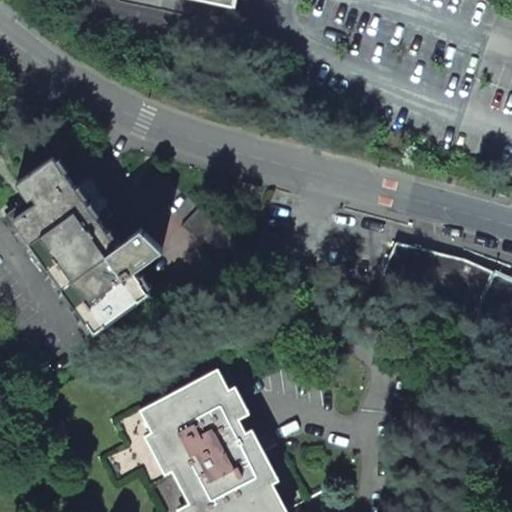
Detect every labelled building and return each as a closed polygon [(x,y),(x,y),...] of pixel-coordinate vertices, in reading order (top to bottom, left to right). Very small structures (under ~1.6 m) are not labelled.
[(37,201),(13,218),(31,242),(94,331),(150,291),(134,268),(162,249),(141,227),(117,244),(53,155),(17,182),(28,198),(33,195),(37,201)] [(260,195),(262,187),(245,182),(243,191),(260,195)] [(500,195),(509,198),(511,190),(502,187),(500,195)] [(202,205),(181,227),(193,238),(218,273),(242,255),(215,218),(202,205)] [(396,242),(381,273),(511,332),(511,280),(465,259),(396,242)] [(184,503),(188,511),(284,511),(287,510),(307,500),(273,437),(242,424),(239,418),(243,415),(217,367),(139,408),(189,501),(184,503)]
